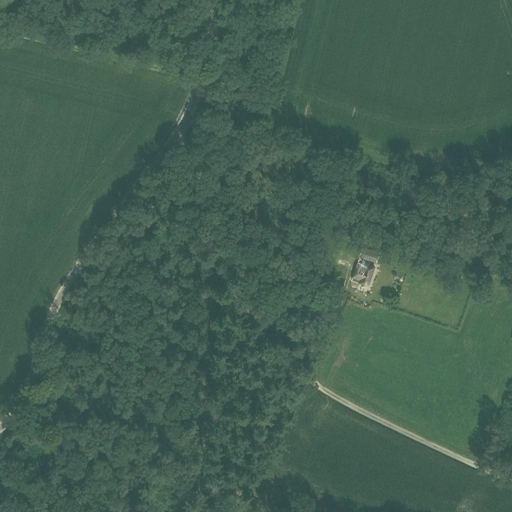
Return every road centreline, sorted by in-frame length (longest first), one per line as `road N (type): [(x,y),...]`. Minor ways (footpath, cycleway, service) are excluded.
road 1 (unclassified): [(511,481),(328,393),(286,363),(250,322),(221,269),(190,162),(189,116)]
road 2 (tertiary): [(0,422),(22,395),(74,272),(189,116)]
